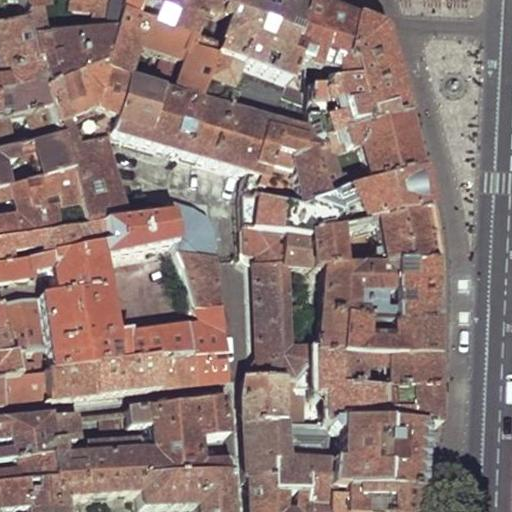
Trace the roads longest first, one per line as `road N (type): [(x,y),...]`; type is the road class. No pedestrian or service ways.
road 1 (residential): [(396,24),(456,239),(448,511)]
road 2 (tertiary): [(485,511),(502,161)]
road 3 (residential): [(236,511),(226,396),(0,420)]
road 4 (tertiary): [(502,161),(509,21)]
